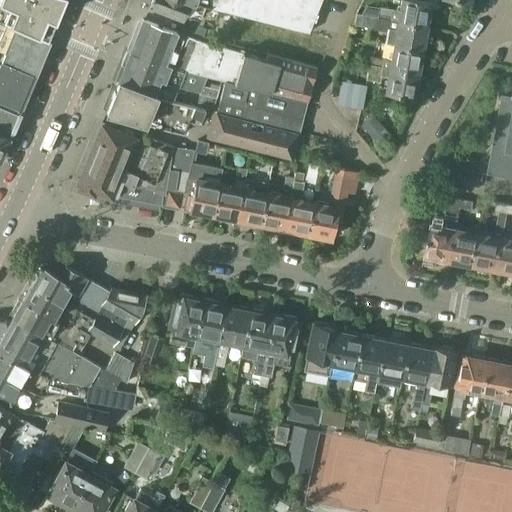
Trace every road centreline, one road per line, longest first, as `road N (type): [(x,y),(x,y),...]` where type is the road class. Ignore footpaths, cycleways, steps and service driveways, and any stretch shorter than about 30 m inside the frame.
road 1 (residential): [(365,288),(64,227),(16,204)]
road 2 (residential): [(365,288),(397,189),(499,13)]
road 3 (tertiary): [(16,204),(104,0)]
road 4 (residential): [(511,316),(365,288)]
